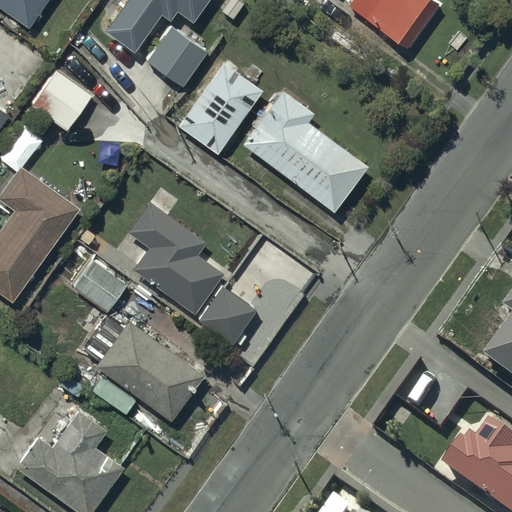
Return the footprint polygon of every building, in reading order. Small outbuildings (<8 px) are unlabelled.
[(0,0),(0,9),(26,27),(44,0),(0,0)] [(125,0),(104,31),(132,51),(158,13),(167,20),(174,10),(190,22),(204,0),(125,0)] [(352,0),(348,6),(401,47),(435,3),(430,0),(352,0)] [(86,25),(72,38),(93,63),(108,50),(86,25)] [(168,27),(144,61),(179,85),(203,51),(168,27)] [(79,56),(65,70),(84,88),(97,74),(79,56)] [(221,63),(177,126),(216,153),(260,91),(221,63)] [(91,96),(54,70),(30,106),(65,130),(80,109),(81,110),(91,96)] [(240,142),(330,211),(364,166),(305,121),(311,113),(280,90),(240,142)] [(18,166),(0,191),(0,200),(12,210),(0,226),(0,294),(9,301),(76,208),(18,166)] [(131,268),(191,312),(220,273),(195,254),(204,242),(167,215),(178,199),(161,186),(149,202),(148,201),(125,231),(146,247),(131,268)] [(91,260),(72,288),(106,311),(125,283),(91,260)] [(220,287),(196,321),(228,343),(252,309),(220,287)] [(511,302),(504,313),(511,318),(511,324),(484,363),(511,383),(511,302)] [(91,367),(168,421),(201,374),(126,322),(123,327),(107,316),(82,351),(96,360),(91,367)] [(35,437),(13,467),(74,511),(89,511),(121,468),(93,447),(104,432),(76,412),(50,448),(35,437)] [(466,437),(442,470),(502,511),(511,511),(511,442),(490,427),(477,445),(466,437)]
